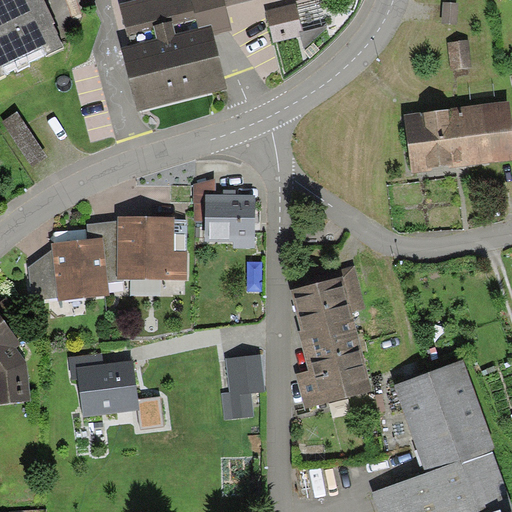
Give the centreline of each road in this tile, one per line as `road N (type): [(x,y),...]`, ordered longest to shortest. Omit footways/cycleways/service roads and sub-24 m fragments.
road 1 (residential): [(277,171),(285,511)]
road 2 (residential): [(0,242),(61,196),(263,117)]
road 3 (residential): [(277,171),(391,243),(511,233)]
road 4 (residential): [(263,117),(306,97),(365,44),(390,0)]
